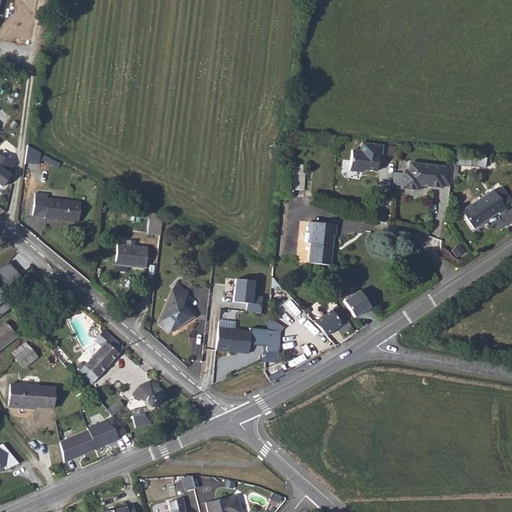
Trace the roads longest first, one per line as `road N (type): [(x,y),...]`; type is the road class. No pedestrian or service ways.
road 1 (residential): [(0,223),(232,418)]
road 2 (secondary): [(12,511),(232,418)]
road 3 (secondary): [(371,343),(511,246)]
road 4 (secondary): [(232,418),(371,343)]
road 5 (tertiary): [(371,343),(511,373)]
